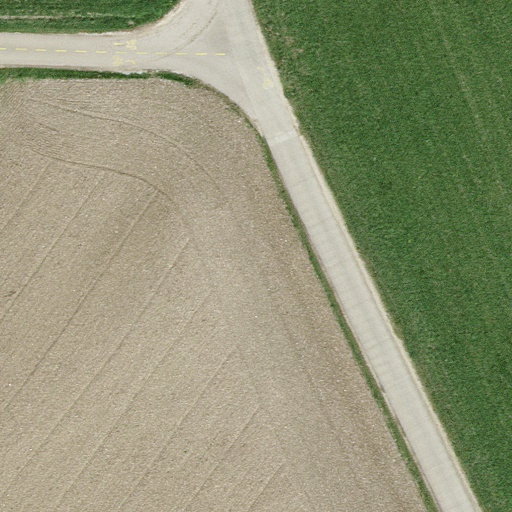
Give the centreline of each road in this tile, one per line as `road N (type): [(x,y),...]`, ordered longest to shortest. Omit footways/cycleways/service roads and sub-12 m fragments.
road 1 (unclassified): [(456,511),(244,54)]
road 2 (unclassified): [(244,54),(0,47)]
